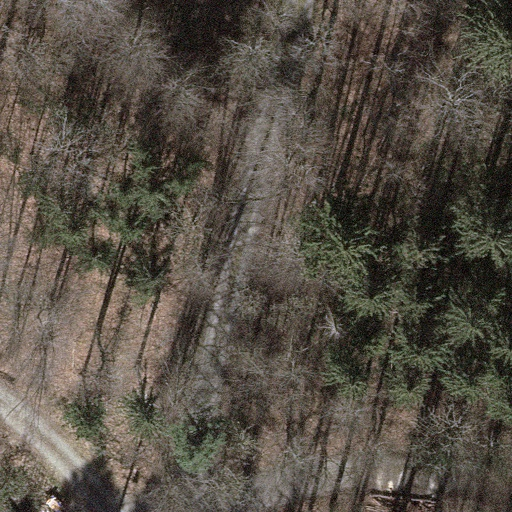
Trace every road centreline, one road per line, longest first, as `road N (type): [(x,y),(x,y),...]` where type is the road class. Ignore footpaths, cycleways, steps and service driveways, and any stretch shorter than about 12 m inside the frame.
road 1 (track): [(179,511),(257,147),(304,0)]
road 2 (track): [(179,507),(333,470),(511,492)]
road 3 (track): [(179,507),(0,395)]
